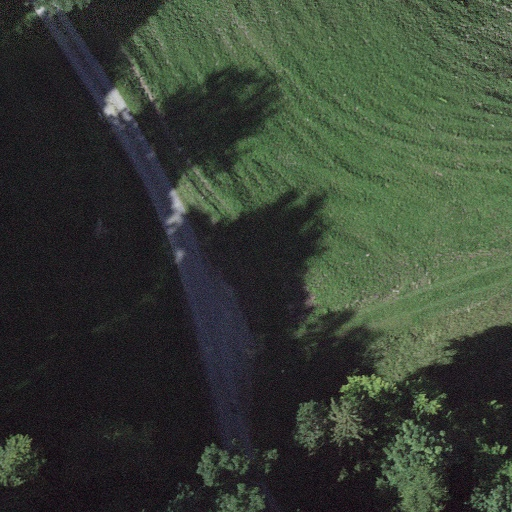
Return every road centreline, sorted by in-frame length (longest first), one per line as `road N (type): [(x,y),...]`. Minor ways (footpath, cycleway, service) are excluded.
road 1 (track): [(299,511),(270,490),(228,412),(203,300),(143,153),(41,0)]
road 2 (track): [(219,373),(511,286)]
